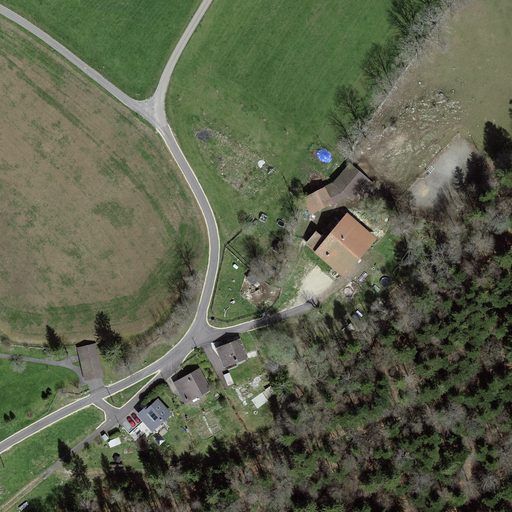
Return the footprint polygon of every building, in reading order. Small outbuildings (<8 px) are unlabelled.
[(465,143),(448,164),(462,175),(479,154),(465,143)] [(350,167),(335,186),(354,200),(358,195),(367,201),(377,187),(350,167)] [(303,200),(311,216),(333,205),(325,189),(303,200)] [(316,254),(314,256),(347,283),(380,243),(346,216),(327,240),(316,254)] [(319,233),(308,247),(316,254),(327,240),(319,233)] [(355,306),(365,293),(354,284),(344,297),(355,306)] [(241,343),(218,351),(225,372),(249,364),(241,343)] [(78,350),(87,383),(105,379),(96,345),(78,350)] [(201,372),(175,386),(187,407),(213,393),(201,372)] [(139,418),(155,435),(175,417),(159,400),(139,418)]
